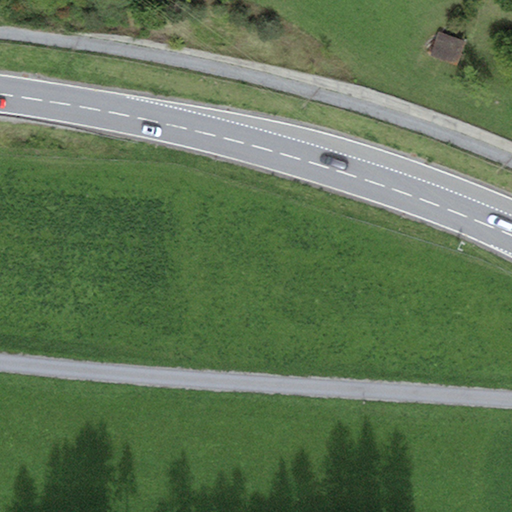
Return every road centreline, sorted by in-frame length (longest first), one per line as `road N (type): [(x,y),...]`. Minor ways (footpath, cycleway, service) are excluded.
road 1 (primary): [(511,236),(305,160),(0,95)]
road 2 (track): [(511,160),(252,77),(0,32)]
road 3 (track): [(0,360),(511,399)]
